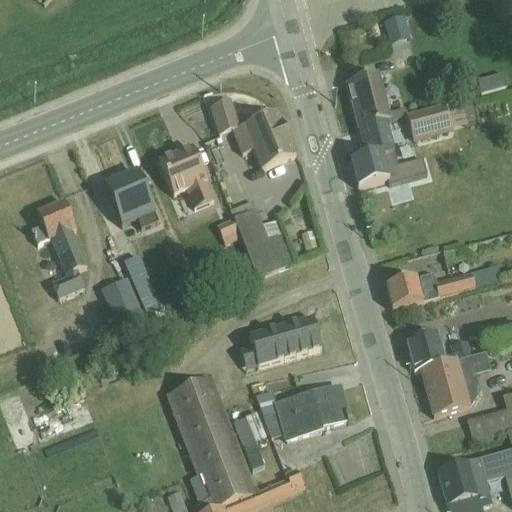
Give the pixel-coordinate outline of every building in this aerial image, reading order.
[(53,0),(31,0),(30,1),(40,11),(42,9),(44,12),(54,1),(53,0)] [(418,37),(435,32),(429,14),(413,19),(418,37)] [(405,23),(381,30),(388,53),(411,47),(405,23)] [(503,79),(477,86),(480,100),(506,92),(503,79)] [(386,129),(407,123),(404,115),(388,119),(378,82),(345,91),(351,114),(351,117),(353,124),(354,126),(357,137),(386,129)] [(229,107),(210,115),(219,144),(232,138),(242,163),(252,159),(260,179),(295,164),(277,120),(238,136),(229,107)] [(462,108),(407,123),(414,150),(452,140),(451,136),(468,132),(462,108)] [(201,128),(77,180),(93,218),(217,166),(201,128)] [(386,129),(357,137),(365,165),(350,169),(357,196),(387,188),(389,192),(426,182),(422,167),(397,173),(386,129)] [(252,208),(230,218),(256,287),(294,272),(276,227),(262,233),(252,208)] [(42,234),(31,239),(42,267),(31,272),(39,291),(65,280),(51,248),(75,238),(63,210),(37,221),(42,234)] [(138,227),(91,244),(105,281),(151,264),(138,227)] [(464,254),(442,259),(445,272),(472,265),(471,259),(465,261),(464,254)] [(433,281),(385,295),(391,319),(502,290),(497,273),(436,290),(433,281)] [(127,286),(100,298),(115,332),(142,320),(127,286)] [(298,316),(237,332),(247,371),(308,356),(298,316)] [(511,327),(480,335),(486,360),(511,353),(511,327)] [(469,366),(472,365),(467,348),(449,354),(452,362),(444,365),(437,341),(406,349),(414,380),(420,379),(469,366)] [(472,365),(469,366),(474,384),(490,379),(486,361),(472,365)] [(469,366),(420,379),(433,425),(470,416),(479,400),(474,384),(469,366)] [(227,511),(256,500),(212,386),(165,404),(197,486),(201,485),(209,507),(194,511),(227,511)] [(273,399),(255,404),(271,447),(282,443),(284,452),(323,441),(323,439),(351,430),(348,421),(346,422),(339,396),(274,414),(272,408),(275,407),(273,399)] [(505,439),(511,437),(511,402),(502,405),(505,419),(465,430),(471,448),(505,439)] [(75,405),(76,425),(92,425),(91,405),(75,405)] [(245,426),(233,431),(243,456),(245,455),(253,477),(264,472),(256,453),(266,448),(265,446),(267,445),(256,419),(245,424),(245,426)] [(96,431),(51,450),(54,457),(99,438),(96,431)] [(511,511),(511,458),(511,459),(436,480),(445,511),(490,511),(485,491),(504,486),(510,511),(511,511)] [(256,500),(227,511),(270,511),(305,497),(296,475),(284,481),(287,488),(256,500)] [(187,511),(186,496),(173,497),(174,511),(187,511)]
